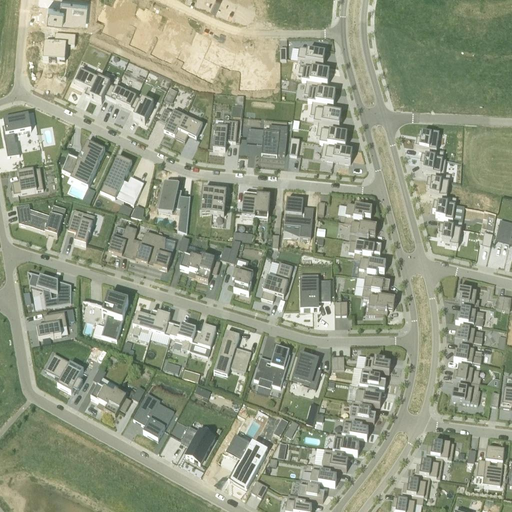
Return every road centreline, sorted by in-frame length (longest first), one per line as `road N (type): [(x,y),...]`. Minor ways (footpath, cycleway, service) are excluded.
road 1 (residential): [(6,256),(304,339),(415,340)]
road 2 (residential): [(19,98),(179,170),(383,190)]
road 3 (residential): [(239,511),(32,397),(12,298)]
road 4 (residential): [(328,34),(241,33),(161,0)]
road 5 (residential): [(421,423),(436,355),(426,273)]
road 6 (residential): [(421,255),(386,122)]
road 7 (residential): [(386,122),(511,123)]
road 8 (residential): [(344,0),(342,35),(362,118)]
